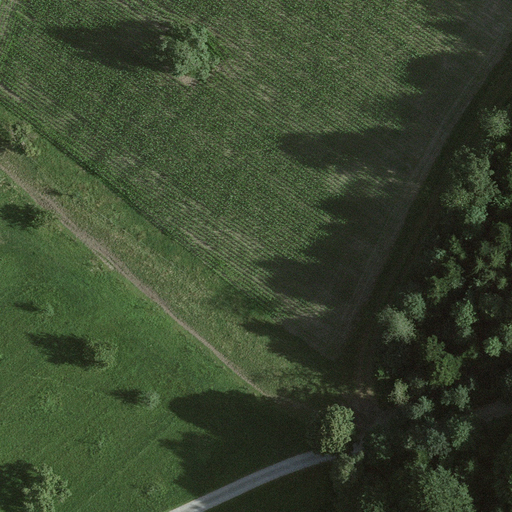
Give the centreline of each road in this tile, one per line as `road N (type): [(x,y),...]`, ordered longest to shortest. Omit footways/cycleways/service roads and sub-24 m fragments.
road 1 (track): [(192,511),(291,465),(442,427),(511,400)]
road 2 (track): [(511,340),(366,446)]
